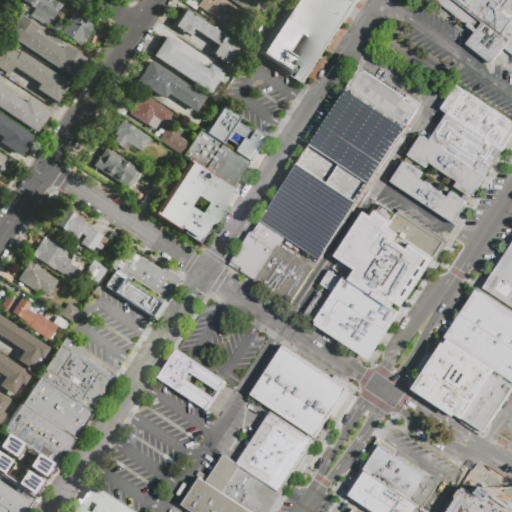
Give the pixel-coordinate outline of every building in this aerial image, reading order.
[(52,0),(60,5),(51,20),(48,18),(44,25),(29,15),(33,8),(21,0),(52,0)] [(223,0),(234,7),(229,15),(224,11),(218,20),(195,5),(198,0),(223,0)] [(226,0),(261,0),(255,9),(250,16),(226,0)] [(290,0),(352,0),(357,3),(304,84),(256,52),(290,0)] [(269,0),(285,0),(279,10),(268,3),(269,0)] [(511,0),(511,55),(506,51),(493,67),(468,46),(477,36),(432,0),(511,0)] [(173,26),(184,10),(230,40),(231,38),(234,40),(233,42),(238,45),(226,64),(211,54),(216,46),(192,30),(188,36),(173,26)] [(79,46),(59,33),(73,13),(93,26),(87,34),(91,37),(85,45),(82,43),(79,46)] [(60,48),(63,44),(85,59),(72,79),(5,34),(18,14),(36,27),(33,31),(60,48)] [(235,29),(231,35),(222,29),(227,23),(235,29)] [(221,72),(208,93),(152,55),(166,34),(181,44),(177,50),(205,69),(208,64),(221,72)] [(55,102),(34,88),(37,84),(11,66),(6,74),(0,70),(0,44),(1,43),(16,53),(18,50),(68,83),(55,102)] [(163,98),(135,80),(149,60),(204,97),(194,111),(166,93),(163,98)] [(422,105),(408,126),(348,87),(360,69),(406,99),(408,95),(422,105)] [(511,122),(511,137),(503,150),(448,113),(442,109),(457,85),(511,122)] [(48,112),(35,132),(0,109),(0,87),(23,102),(26,97),(48,112)] [(319,261),(260,222),(271,204),(339,101),(348,87),(407,126),(405,130),(324,253),(319,261)] [(134,102),(140,93),(171,113),(164,124),(152,116),(146,125),(128,114),(135,103),(134,102)] [(204,133),(222,106),(238,116),(234,122),(250,132),(254,127),(269,137),(251,164),(250,163),(231,151),(235,146),(224,138),(220,143),(204,133)] [(448,113),(431,139),(486,176),(503,150),(448,113)] [(0,114),(34,137),(20,157),(0,143),(0,114)] [(149,138),(140,151),(129,144),(125,150),(111,141),(115,135),(113,134),(115,130),(121,120),(149,138)] [(177,136),(186,142),(179,154),(157,140),(168,124),(180,132),(177,136)] [(185,157),(202,131),(204,133),(220,143),(231,151),(250,163),(233,189),(185,157)] [(423,133),(431,139),(486,176),(473,195),(470,192),(467,196),(454,188),(458,182),(452,178),(451,179),(435,168),(435,167),(430,163),(426,169),(407,156),(423,133)] [(98,157),(104,148),(138,170),(126,188),(91,165),(97,157),(98,157)] [(0,154),(9,160),(2,171),(0,170),(0,154)] [(204,225),(207,227),(197,243),(181,233),(183,230),(177,227),(176,229),(151,213),(186,159),(234,192),(220,213),(218,212),(213,219),(211,222),(205,224),(204,225)] [(419,178),(448,197),(452,192),(466,202),(465,204),(467,205),(454,225),(390,183),(405,161),(423,173),(419,178)] [(407,299),(340,255),(375,201),(385,207),(373,224),(431,262),(407,299)] [(107,239),(99,250),(94,247),(92,251),(80,243),(84,236),(80,233),(76,239),(55,225),(56,223),(53,221),(61,209),(64,211),(65,209),(92,227),(91,228),(102,235),(101,236),(107,239)] [(401,211),(397,216),(389,228),(435,258),(446,241),(401,211)] [(251,279),(229,264),(251,232),(253,233),(260,222),(294,245),(291,249),(286,245),(284,247),(281,245),(280,247),(282,248),(282,247),(287,250),(286,251),(313,269),(289,305),(253,282),(255,280),(252,278),(251,279)] [(44,244),(47,239),(65,250),(62,255),(71,261),(69,263),(79,269),(71,281),(53,269),(53,270),(34,258),(38,252),(34,249),(40,241),(44,244)] [(511,244),(483,290),(511,308),(511,244)] [(161,270),(163,267),(178,277),(162,301),(155,297),(157,294),(131,277),(129,280),(108,266),(122,246),(140,258),(141,257),(161,270)] [(62,285),(55,296),(50,297),(48,295),(47,296),(39,291),(37,293),(17,280),(29,260),(39,266),(38,268),(57,281),(57,282),(62,285)] [(107,269),(100,280),(89,273),(96,262),(107,269)] [(329,271),(342,280),(344,277),(398,313),(396,315),(398,316),(369,360),(315,325),(316,323),(304,314),(319,292),(330,299),(333,294),(320,285),(329,271)] [(160,304),(152,317),(104,286),(112,273),(160,304)] [(477,291),(511,314),(511,348),(461,315),(477,291)] [(0,303),(5,296),(8,298),(10,295),(15,298),(18,298),(27,304),(26,307),(55,327),(45,341),(0,308),(0,303)] [(79,311),(71,322),(59,315),(67,303),(79,311)] [(511,381),(511,348),(461,315),(446,339),(494,371),(511,381)] [(0,316),(42,344),(40,346),(46,350),(40,359),(39,358),(35,363),(34,362),(32,366),(30,365),(28,369),(15,361),(21,352),(0,338),(0,316)] [(38,375),(63,337),(81,348),(77,354),(112,377),(91,409),(38,375)] [(463,420),(455,415),(454,416),(413,390),(446,339),(494,371),(492,375),(463,420)] [(348,389),(316,438),(251,396),(283,347),(348,389)] [(159,378),(177,351),(225,382),(219,392),(194,375),(189,382),(215,399),(207,410),(159,378)] [(0,355),(29,374),(20,386),(17,384),(11,394),(10,393),(9,394),(4,391),(5,390),(0,386),(0,381),(3,377),(1,376),(0,378),(0,355)] [(74,437),(21,402),(38,375),(91,409),(74,437)] [(511,387),(511,392),(485,434),(463,420),(492,375),(511,387)] [(0,394),(8,399),(0,412),(3,414),(0,418),(0,394)] [(74,437),(55,466),(2,431),(21,402),(74,437)] [(281,492),(238,462),(271,413),(315,442),(281,492)] [(9,456),(0,450),(0,437),(3,433),(18,443),(9,456)] [(379,446),(363,469),(365,471),(418,505),(422,507),(437,484),(379,446)] [(24,466),(33,453),(48,463),(39,476),(24,466)] [(282,494),(270,511),(249,511),(206,483),(224,456),(282,494)] [(28,493),(13,483),(22,470),(37,480),(28,493)] [(365,471),(348,495),(374,511),(413,511),(418,505),(365,471)] [(0,511),(0,476),(34,499),(25,511),(0,511)] [(200,479),(206,483),(249,511),(191,511),(182,506),(200,479)] [(132,511),(74,511),(73,511),(73,509),(74,508),(75,506),(72,504),(76,498),(79,499),(87,487),(85,486),(87,482),(132,511)] [(451,511),(465,491),(483,503),(488,496),(511,511),(451,511)]
